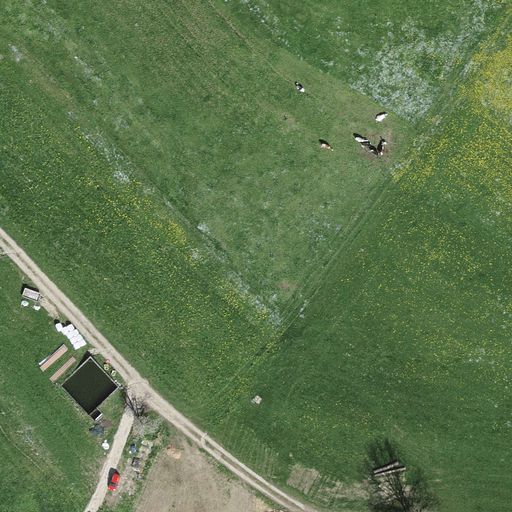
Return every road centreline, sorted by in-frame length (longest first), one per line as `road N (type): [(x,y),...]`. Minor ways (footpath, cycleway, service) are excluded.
road 1 (track): [(0,238),(99,349),(291,511)]
road 2 (track): [(135,380),(133,411),(93,511)]
